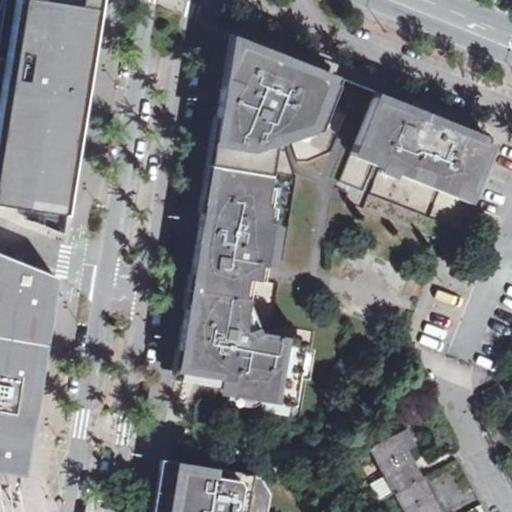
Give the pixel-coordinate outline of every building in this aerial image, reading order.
[(31,220),(59,231),(62,213),(76,127),(73,126),(76,111),(79,94),(81,95),(96,0),(15,0),(0,94),(0,203),(33,208),(31,220)] [(0,0),(0,94),(15,0),(0,0)] [(62,213),(66,213),(99,0),(96,0),(81,95),(79,94),(76,111),(73,126),(76,127),(62,213)] [(336,84),(339,77),(229,33),(175,369),(197,373),(198,369),(198,367),(199,362),(183,359),(197,271),(222,122),(223,115),(226,101),(229,102),(238,81),(227,76),(234,55),(241,47),(336,84)] [(229,102),(226,101),(223,115),(222,122),(197,271),(183,359),(199,362),(198,367),(198,369),(197,373),(231,380),(229,393),(260,398),(262,385),(294,390),(303,339),(262,332),(260,326),(247,329),(243,328),(251,277),(258,278),(270,204),(263,203),(275,131),(305,128),(312,131),(323,102),(328,104),(336,84),(241,47),(234,55),(227,76),(238,81),(229,102)] [(394,100),(375,92),(341,181),(352,185),(346,201),(444,240),(450,226),(460,230),(496,140),(451,122),(448,130),(391,107),(394,100)] [(451,122),(394,100),(391,107),(448,130),(451,122)] [(0,468),(20,472),(32,404),(25,403),(27,393),(33,394),(34,387),(51,293),(53,294),(55,276),(0,254),(0,468)] [(369,446),(394,491),(421,477),(406,449),(414,444),(404,427),(369,446)] [(261,478),(160,462),(151,511),(267,511),(270,495),(261,478)] [(394,491),(404,511),(440,511),(421,477),(394,491)]
